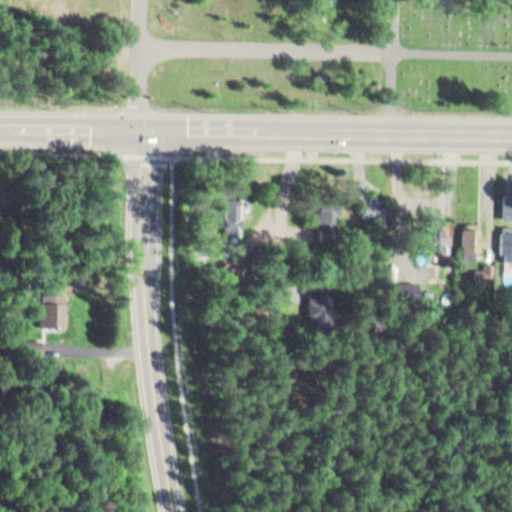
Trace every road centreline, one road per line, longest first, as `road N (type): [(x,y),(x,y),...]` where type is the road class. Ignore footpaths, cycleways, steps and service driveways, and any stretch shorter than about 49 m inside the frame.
road 1 (secondary): [(511,131),(0,125)]
road 2 (tertiary): [(178,511),(154,364),(149,240)]
